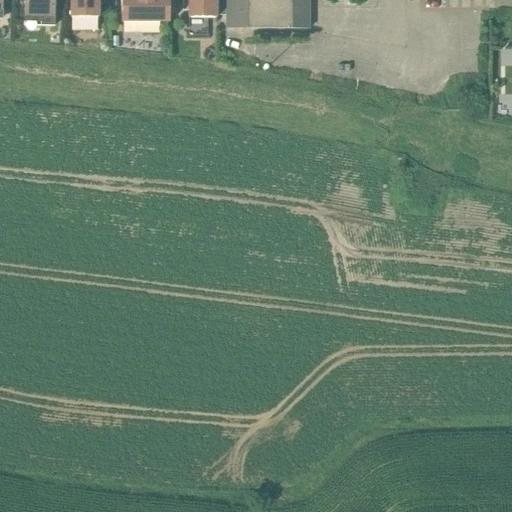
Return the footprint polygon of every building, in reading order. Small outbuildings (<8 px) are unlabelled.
[(56,24),(56,0),(25,0),(25,24),(56,24)] [(72,0),(72,19),(99,19),(98,0),(72,0)] [(121,0),(121,23),(169,23),(169,0),(121,0)] [(216,19),(216,0),(188,0),(189,19),(216,19)] [(226,0),(227,30),(308,31),(308,0),(226,0)]
